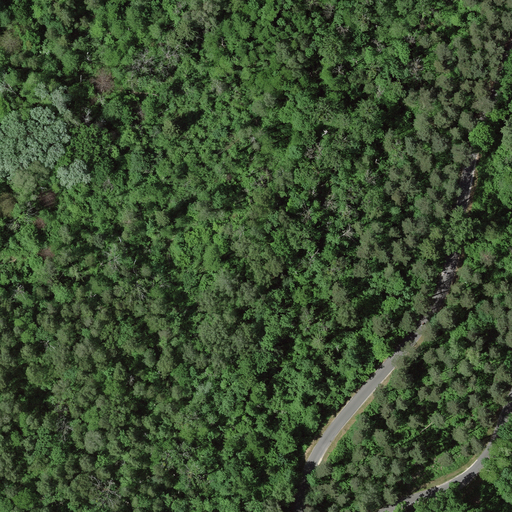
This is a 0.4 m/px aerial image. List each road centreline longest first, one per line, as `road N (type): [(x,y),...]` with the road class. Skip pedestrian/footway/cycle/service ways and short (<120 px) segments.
road 1 (unclassified): [(511,49),(475,139),(444,288),(322,445),(299,511)]
road 2 (residential): [(385,511),(472,472),(511,399)]
